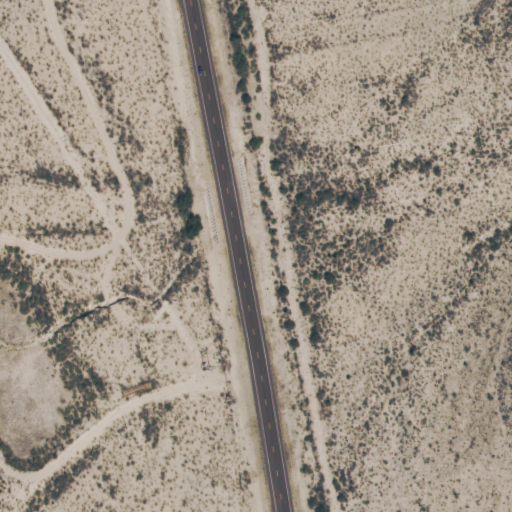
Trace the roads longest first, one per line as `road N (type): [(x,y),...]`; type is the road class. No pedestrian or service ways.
road 1 (track): [(48,0),(60,46),(132,200),(115,238),(78,259),(0,239),(31,481),(125,406),(261,374)]
road 2 (primary): [(284,511),(190,0)]
road 3 (track): [(0,41),(72,152),(112,195),(132,200)]
